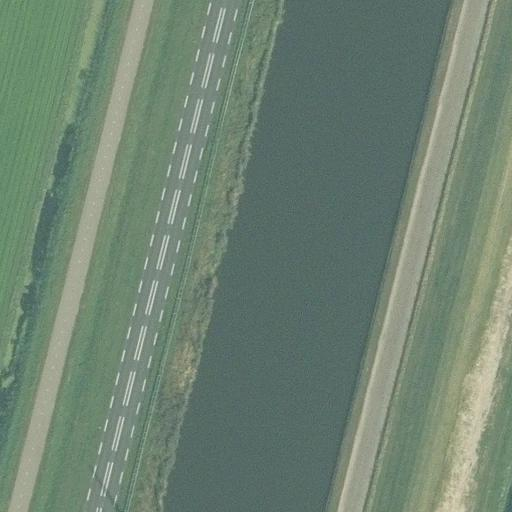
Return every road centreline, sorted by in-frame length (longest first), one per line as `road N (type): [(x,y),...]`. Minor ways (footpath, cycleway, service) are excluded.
road 1 (unclassified): [(353,511),(481,0)]
road 2 (unclassified): [(17,511),(144,0)]
road 3 (primary): [(99,511),(225,0)]
